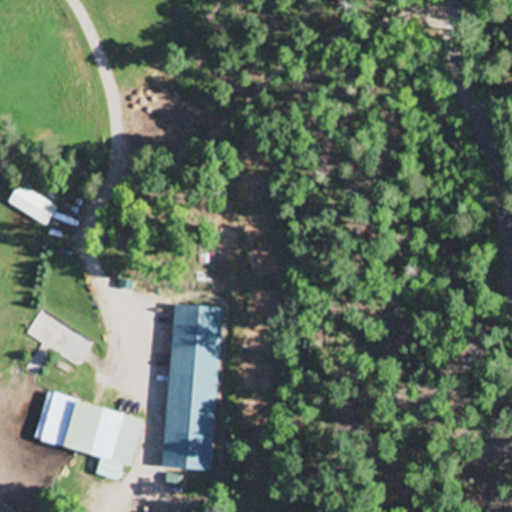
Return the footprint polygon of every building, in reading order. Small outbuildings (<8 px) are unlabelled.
[(60,207),(48,227),(9,203),(21,183),(60,207)] [(136,279),(134,287),(121,283),(123,275),(136,279)] [(223,308),(212,470),(165,467),(177,305),(223,308)] [(145,419),(136,452),(132,466),(125,464),(120,481),(94,474),(99,457),(77,451),(74,460),(59,455),(62,447),(35,439),(49,391),(84,401),(145,419)] [(182,471),(181,482),(168,480),(169,470),(182,471)]
